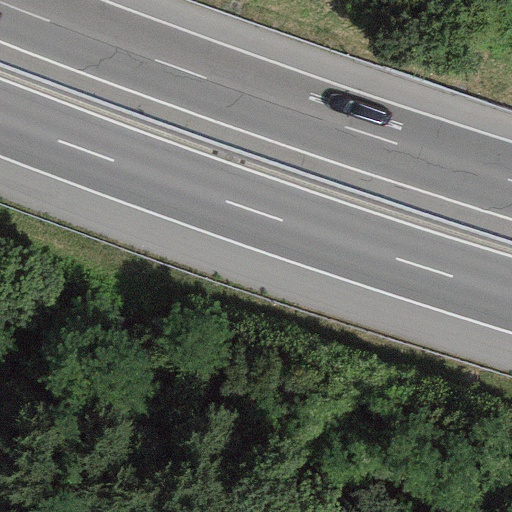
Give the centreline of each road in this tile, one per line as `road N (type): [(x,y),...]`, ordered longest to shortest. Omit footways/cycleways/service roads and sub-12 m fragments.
road 1 (motorway): [(0,121),(219,204),(511,299)]
road 2 (motorway): [(511,179),(0,1)]
